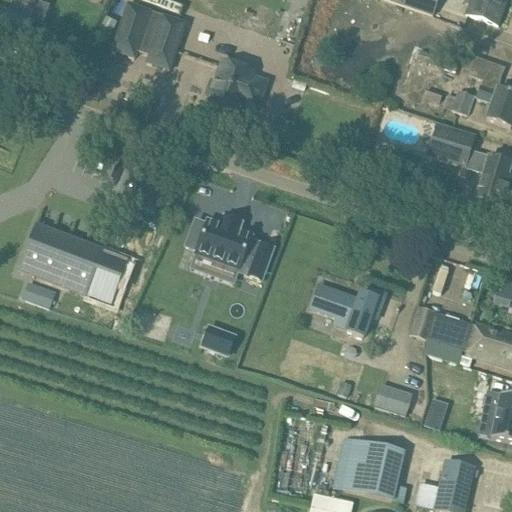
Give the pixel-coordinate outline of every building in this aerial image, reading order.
[(438,0),(374,0),(432,19),(438,0)] [(470,0),(465,17),(479,22),(497,29),(507,0),(470,0)] [(185,27),(127,7),(111,54),(134,62),(136,54),(148,59),(146,66),(168,74),(185,27)] [(33,25),(0,12),(0,48),(22,57),(33,25)] [(457,65),(419,52),(416,61),(454,75),(457,65)] [(473,61),(468,59),(463,71),(469,73),(467,79),(482,84),(476,102),(489,107),(483,121),(510,131),(511,125),(511,97),(497,92),(505,70),(474,60),(473,61)] [(234,74),(219,69),(214,84),(210,82),(205,97),(209,98),(206,105),(228,112),(229,108),(240,111),(241,109),(256,115),(267,84),(252,79),(253,75),(236,69),(234,74)] [(474,100),(457,94),(455,100),(448,97),(447,99),(445,99),(441,111),(467,119),(474,100)] [(436,127),(426,159),(482,177),(477,193),(475,201),(503,210),(510,187),(505,186),(510,167),(491,161),(492,159),(489,159),(488,159),(477,155),(470,153),(475,139),(436,127)] [(194,224),(185,250),(196,255),(194,258),(248,278),(247,280),(260,285),(269,261),(272,253),(260,248),(249,244),(250,240),(237,235),(238,233),(240,227),(223,221),(221,227),(220,229),(207,224),(206,228),(194,224)] [(32,233),(18,272),(111,307),(126,269),(32,233)] [(493,299),(511,305),(511,283),(499,279),(493,299)] [(30,287),(24,303),(49,312),(54,299),(47,296),(48,293),(30,287)] [(357,303),(318,289),(309,312),(349,326),(346,334),(363,340),(370,322),(375,324),(386,298),(368,290),(365,297),(360,296),(357,303)] [(433,318),(418,311),(408,337),(457,353),(486,362),(485,364),(511,372),(511,339),(508,339),(507,339),(433,317),(433,318)] [(179,318),(171,341),(193,349),(194,346),(202,349),(201,350),(226,359),(234,340),(208,331),(208,332),(200,330),(201,327),(179,318)] [(341,386),(337,397),(346,400),(350,389),(341,386)] [(380,388),(374,410),(404,420),(411,398),(380,388)] [(486,395),(483,409),(496,412),(490,441),(511,445),(511,399),(499,397),(486,395)] [(290,418),(275,494),(302,499),(317,424),(290,418)] [(403,455),(354,444),(343,493),(392,504),(403,455)] [(419,489),(415,509),(428,511),(463,511),(473,471),(445,465),(439,493),(419,489)] [(309,511),(350,511),(352,506),(313,497),(309,511)]
